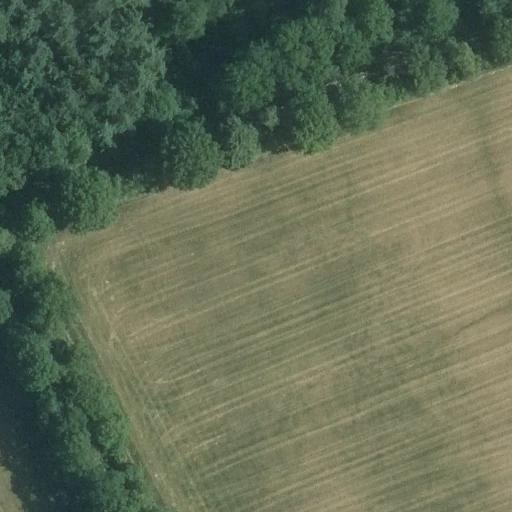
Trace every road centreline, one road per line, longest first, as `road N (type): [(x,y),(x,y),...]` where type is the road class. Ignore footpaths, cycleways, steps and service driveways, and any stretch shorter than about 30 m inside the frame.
road 1 (track): [(0,209),(511,20)]
road 2 (track): [(122,511),(0,276)]
